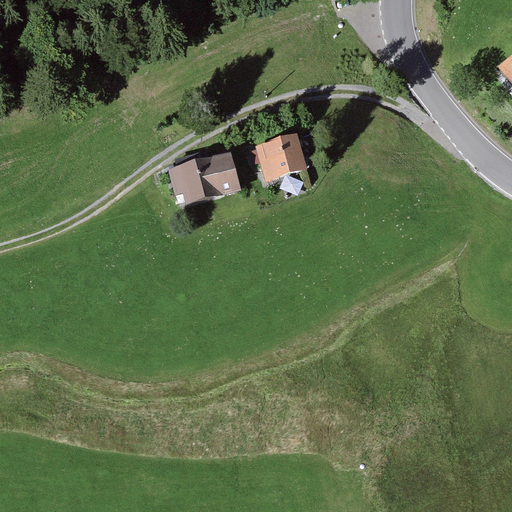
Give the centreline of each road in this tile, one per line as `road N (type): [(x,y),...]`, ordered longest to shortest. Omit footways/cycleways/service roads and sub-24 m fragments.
road 1 (track): [(488,160),(383,97),(334,92),(268,105),(194,140),(77,223),(0,250)]
road 2 (tertiary): [(396,0),(398,39),(415,74),(511,181)]
